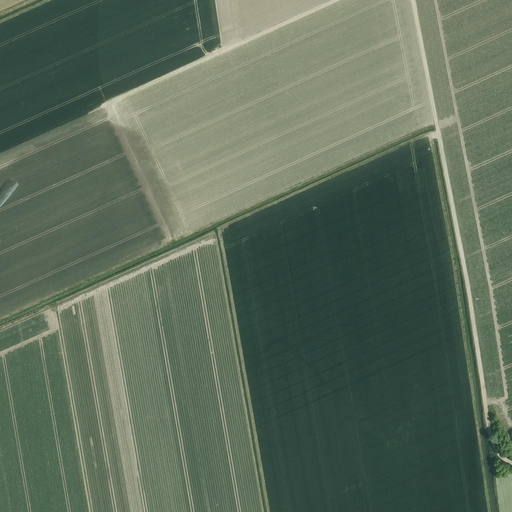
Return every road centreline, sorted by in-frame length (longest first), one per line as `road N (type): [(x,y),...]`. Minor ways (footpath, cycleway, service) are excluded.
road 1 (track): [(511,464),(491,441),(412,0)]
road 2 (track): [(110,103),(337,0)]
